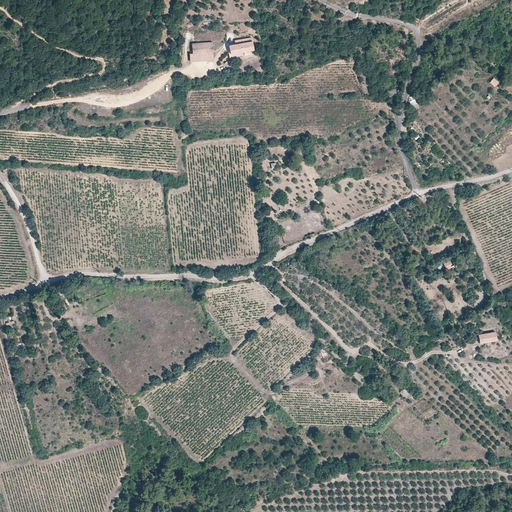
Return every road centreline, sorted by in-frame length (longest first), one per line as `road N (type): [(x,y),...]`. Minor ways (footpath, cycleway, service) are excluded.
road 1 (unclassified): [(416,193),(239,274),(72,273),(0,295)]
road 2 (unclassified): [(416,193),(398,141),(418,50),(414,29),(320,0)]
road 3 (track): [(14,108),(141,92),(169,75)]
road 4 (track): [(511,472),(354,471)]
